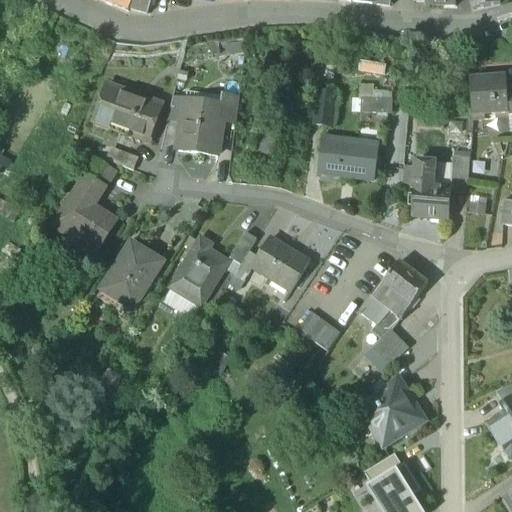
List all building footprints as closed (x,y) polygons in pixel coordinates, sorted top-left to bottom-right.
[(96,0),(96,1),(129,15),(130,11),(130,10),(133,0),(96,0)] [(133,0),(130,10),(130,11),(147,16),(152,0),(133,0)] [(388,0),(372,0),(371,6),(388,8),(388,0)] [(426,0),(426,5),(426,8),(456,9),(456,0),(426,0)] [(498,0),(469,0),(473,13),(500,6),(498,0)] [(506,78),(468,80),(472,116),(508,114),(507,98),(506,78)] [(158,110),(129,100),(131,95),(106,86),(92,125),(107,131),(109,124),(147,139),(158,110)] [(238,95),(221,93),(219,107),(221,107),(219,120),(235,122),(238,95)] [(184,97),(172,96),(167,119),(181,121),(184,102),(184,97)] [(328,100),(314,99),(311,124),(325,126),(328,100)] [(390,101),(360,99),(359,112),(390,114),(390,101)] [(219,107),(184,102),(181,121),(178,150),(218,155),(220,140),(217,140),(219,120),(221,107),(219,107)] [(511,128),(494,129),(495,141),(511,140),(511,128)] [(358,143),(322,139),(318,175),(374,181),(377,150),(358,148),(358,143)] [(138,160),(115,152),(111,165),(133,174),(138,160)] [(113,175),(88,158),(78,173),(87,178),(104,189),(113,175)] [(452,182),(468,183),(469,161),(453,160),(452,182)] [(431,163),(414,162),(413,186),(414,186),(414,188),(430,188),(430,182),(431,163)] [(87,178),(56,226),(73,236),(61,254),(86,270),(115,224),(91,208),(104,189),(87,178)] [(430,188),(414,188),(414,186),(413,186),(411,220),(413,220),(413,219),(431,220),(431,214),(449,215),(451,188),(449,188),(449,189),(437,189),(430,188)] [(511,203),(503,203),(500,227),(511,228),(511,203)] [(256,241),(245,234),(231,258),(242,265),(249,253),(256,241)] [(211,246),(200,239),(180,272),(197,282),(187,298),(201,307),(228,263),(208,251),(211,246)] [(260,259),(254,269),(292,293),(310,262),(272,239),(260,259)] [(132,243),(102,292),(134,312),(163,263),(132,243)] [(242,265),(235,276),(245,282),(254,269),(260,259),(249,253),(242,265)] [(383,285),(383,286),(411,307),(428,285),(400,263),(383,285)] [(197,282),(180,272),(170,288),(187,298),(197,282)] [(381,283),(359,314),(376,327),(371,332),(382,341),(385,342),(392,333),(411,307),(383,286),(383,285),(381,283)] [(341,335),(312,313),(295,335),(305,342),(309,337),(328,352),(341,335)] [(392,333),(385,342),(382,341),(373,350),(391,368),(409,350),(392,333)] [(229,344),(216,370),(225,374),(238,348),(229,344)] [(398,378),(366,410),(362,415),(382,449),(423,424),(411,403),(413,401),(398,378)] [(511,386),(499,392),(506,403),(511,399),(511,386)] [(511,399),(506,403),(502,405),(507,412),(489,423),(511,460),(511,399)] [(364,476),(371,488),(396,472),(402,469),(395,457),(364,476)] [(396,472),(413,498),(421,493),(405,467),(402,469),(396,472)] [(380,511),(421,511),(413,498),(396,472),(371,488),(367,490),(380,511)] [(511,511),(511,491),(502,498),(511,511)]
